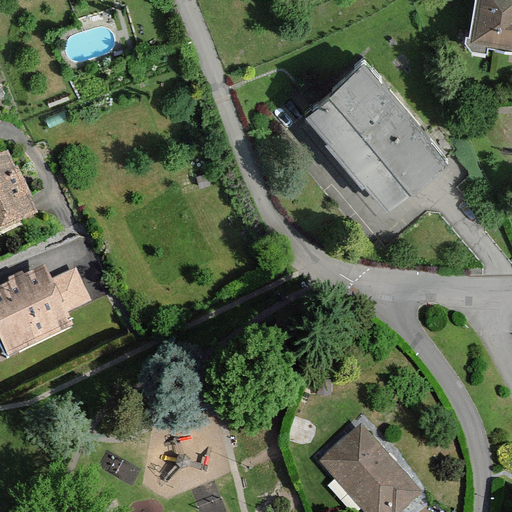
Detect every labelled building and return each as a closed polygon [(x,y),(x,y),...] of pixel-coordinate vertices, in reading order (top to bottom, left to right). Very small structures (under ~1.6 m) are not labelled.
[(511,0),(474,0),(469,38),(511,44),(511,0)] [(447,151),(362,55),(305,105),(390,201),(447,151)] [(11,151),(0,156),(0,234),(41,216),(11,151)] [(48,266),(0,289),(0,335),(12,359),(79,327),(72,313),(97,300),(81,267),(55,280),(48,266)] [(396,511),(421,491),(363,424),(321,460),(366,511),(396,511)]
